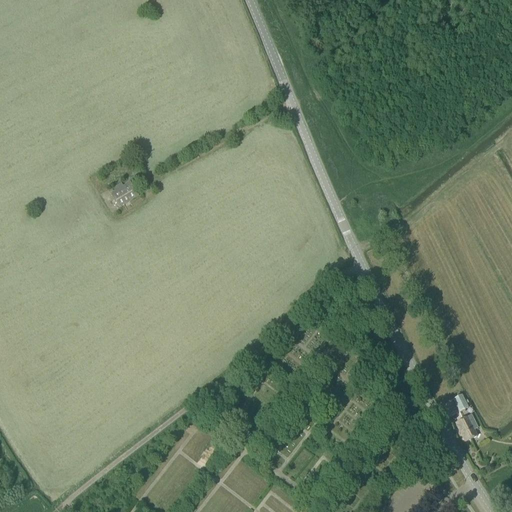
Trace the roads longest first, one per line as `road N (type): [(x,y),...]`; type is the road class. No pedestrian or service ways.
road 1 (tertiary): [(494,511),(361,263),(250,0)]
road 2 (track): [(291,103),(151,182)]
